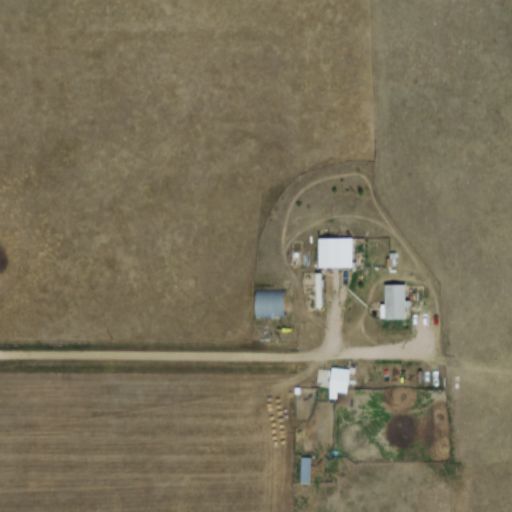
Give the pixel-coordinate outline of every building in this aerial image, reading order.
[(311,232),(347,232),(346,261),(311,261),(311,232)] [(250,284),(278,283),(279,311),(251,312),(250,284)] [(408,283),(388,283),(388,319),(408,319),(408,283)] [(330,392),(350,393),(351,368),(331,367),(330,392)] [(327,387),(327,370),(316,370),(316,387),(327,387)] [(303,478),(295,478),(295,452),(303,452),(303,478)] [(300,483),(312,483),(312,456),(300,456),(300,483)]
